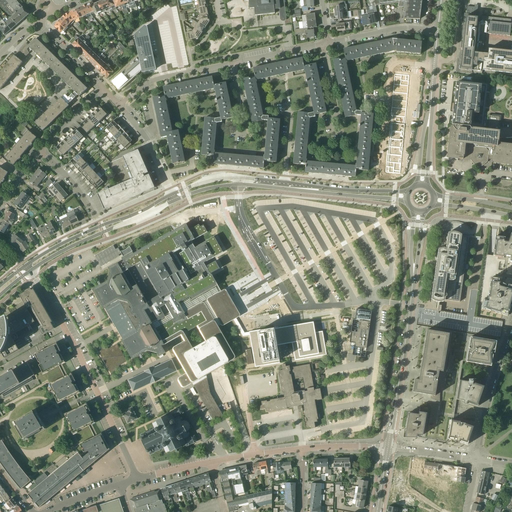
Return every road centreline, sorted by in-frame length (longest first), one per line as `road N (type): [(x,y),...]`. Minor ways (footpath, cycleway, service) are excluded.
road 1 (residential): [(137,479),(35,277)]
road 2 (tertiary): [(237,184),(407,203)]
road 3 (tertiary): [(387,447),(412,279)]
road 4 (tertiary): [(172,194),(25,266)]
road 5 (tertiary): [(29,270),(175,199)]
road 6 (residential): [(377,167),(389,69),(434,66)]
road 7 (residential): [(476,459),(511,320)]
road 8 (tertiary): [(409,189),(284,182)]
road 9 (residential): [(137,479),(255,454)]
